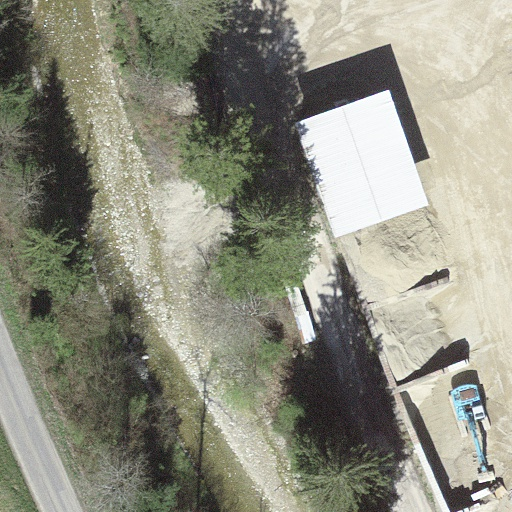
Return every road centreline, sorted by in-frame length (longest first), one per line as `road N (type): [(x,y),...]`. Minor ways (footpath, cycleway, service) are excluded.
road 1 (track): [(246,96),(431,0)]
road 2 (unclassified): [(68,511),(0,361)]
